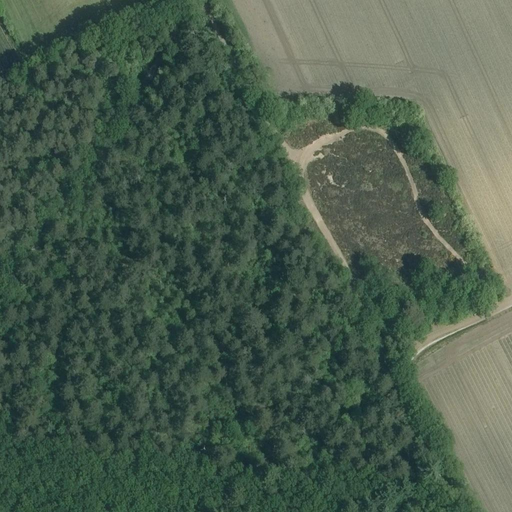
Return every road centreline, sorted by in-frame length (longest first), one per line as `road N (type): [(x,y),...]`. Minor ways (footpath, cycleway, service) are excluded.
road 1 (track): [(394,374),(206,0)]
road 2 (track): [(199,0),(0,298)]
road 3 (track): [(464,511),(394,374)]
road 4 (track): [(511,299),(419,342),(394,374)]
